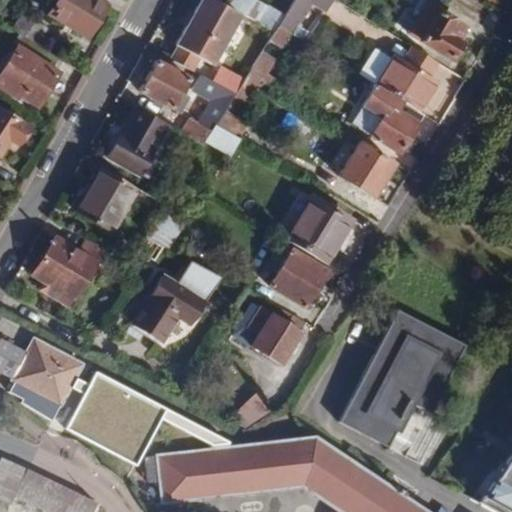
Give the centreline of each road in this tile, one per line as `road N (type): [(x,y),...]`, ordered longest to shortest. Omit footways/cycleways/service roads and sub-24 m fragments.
road 1 (residential): [(328,330),(511,28)]
road 2 (residential): [(0,255),(47,187),(138,12)]
road 3 (unknown): [(0,295),(52,329),(88,340),(111,323),(144,276)]
